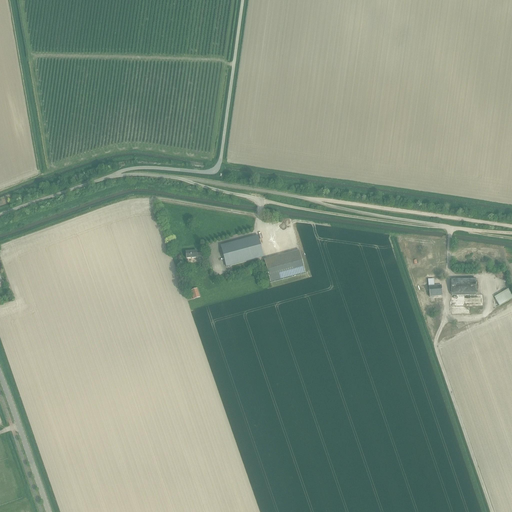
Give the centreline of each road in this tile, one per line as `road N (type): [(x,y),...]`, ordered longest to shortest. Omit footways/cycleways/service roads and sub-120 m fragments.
road 1 (unclassified): [(511,226),(203,181),(113,176)]
road 2 (residential): [(113,176),(140,167),(217,168),(242,0)]
road 3 (secondary): [(48,511),(0,374)]
